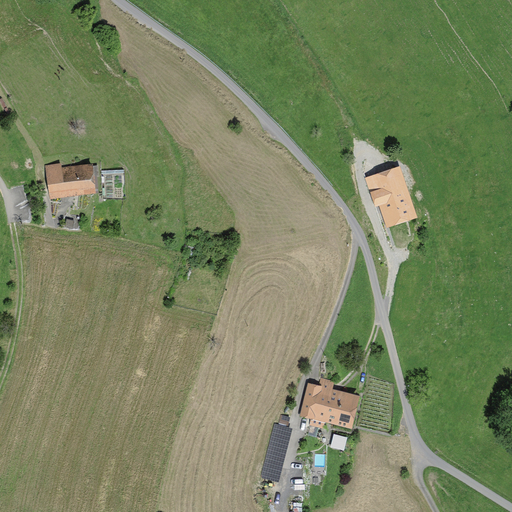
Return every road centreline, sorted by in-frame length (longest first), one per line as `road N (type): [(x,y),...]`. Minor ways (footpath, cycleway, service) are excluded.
road 1 (unclassified): [(511,507),(432,459),(408,415),(364,244),(345,208),(226,80),(118,0)]
road 2 (unknown): [(382,313),(388,273),(378,183)]
